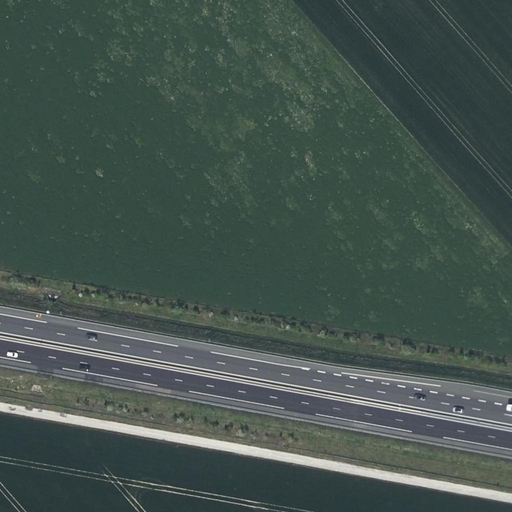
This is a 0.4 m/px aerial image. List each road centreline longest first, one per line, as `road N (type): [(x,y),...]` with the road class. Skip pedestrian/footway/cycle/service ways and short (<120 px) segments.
road 1 (motorway): [(0,347),(511,440)]
road 2 (motorway): [(511,415),(0,323)]
road 3 (track): [(511,497),(0,405)]
